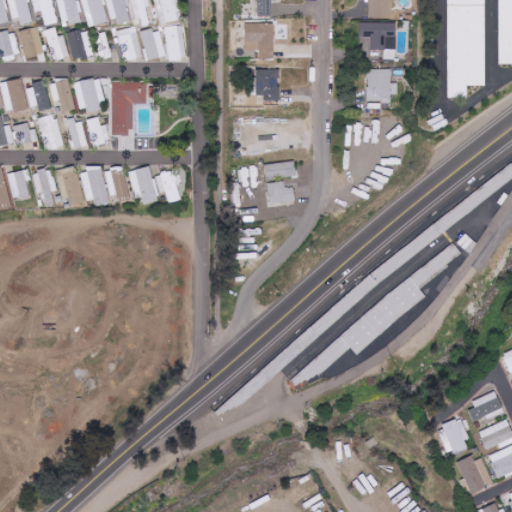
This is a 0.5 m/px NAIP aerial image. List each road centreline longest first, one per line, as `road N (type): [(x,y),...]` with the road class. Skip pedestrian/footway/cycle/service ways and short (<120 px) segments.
road 1 (secondary): [(65,511),(405,211),(511,131)]
road 2 (residential): [(98,484),(127,480),(289,409),(496,270),(511,248)]
road 3 (residential): [(320,0),(322,196),(245,294),(242,310),(260,341)]
